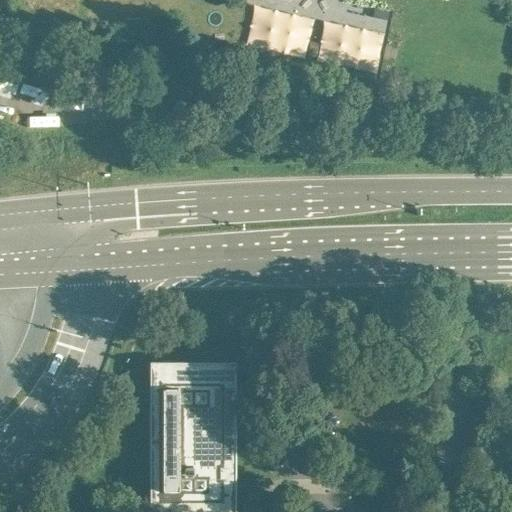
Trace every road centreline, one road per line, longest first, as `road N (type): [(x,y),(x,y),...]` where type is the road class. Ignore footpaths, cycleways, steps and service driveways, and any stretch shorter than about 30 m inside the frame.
road 1 (secondary): [(511,188),(71,208)]
road 2 (secondary): [(98,267),(511,253)]
road 3 (unclassified): [(0,458),(49,415),(72,379),(98,267)]
road 4 (unclassified): [(51,270),(39,336),(0,396)]
